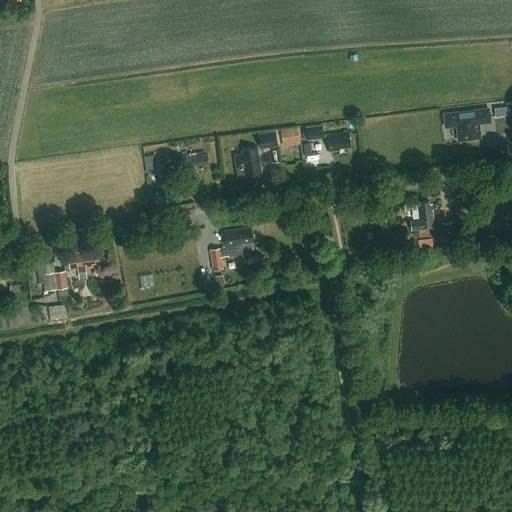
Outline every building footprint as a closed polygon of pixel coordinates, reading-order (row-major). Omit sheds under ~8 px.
[(491,122),(489,108),(476,110),(476,116),(457,118),(457,112),(444,113),(445,126),(457,125),(458,133),(457,133),(458,140),(466,139),(466,138),(480,137),(479,123),(491,122)] [(303,131),(304,140),(324,138),(322,125),(305,127),(306,131),(303,131)] [(298,128),(280,130),(282,142),(299,139),(298,128)] [(275,131),(258,134),(260,148),(278,145),(275,131)] [(329,151),(340,150),(340,148),(351,147),(349,133),(327,135),(329,151)] [(316,153),(314,143),(304,144),(305,155),(316,153)] [(262,173),(258,147),(242,150),(243,154),(235,155),(236,165),(244,164),(246,175),(262,173)] [(206,164),(209,164),(208,155),(205,156),(204,152),(182,155),(184,171),(203,168),(203,167),(206,167),(206,164)] [(157,174),(170,173),(168,157),(155,158),(157,174)] [(410,241),(431,239),(431,232),(429,232),(428,228),(435,228),(432,204),(430,204),(430,201),(420,202),(421,205),(418,205),(420,219),(410,220),(411,234),(409,234),(410,241)] [(442,239),(455,238),(456,238),(454,221),(440,222),(442,239)] [(212,269),(222,268),(221,257),(244,254),(243,245),(253,244),(251,227),(224,231),(227,247),(210,250),(212,269)] [(93,264),(96,263),(95,254),(92,255),(91,251),(68,254),(70,270),(78,269),(79,272),(86,271),(86,268),(93,267),(93,264)] [(66,270),(38,274),(40,283),(43,283),(44,291),(58,289),(66,287),(68,287),(66,270)] [(215,276),(216,286),(225,285),(223,275),(215,276)] [(66,287),(58,289),(60,301),(68,300),(66,287)] [(50,307),(52,320),(66,318),(64,304),(50,307)]
